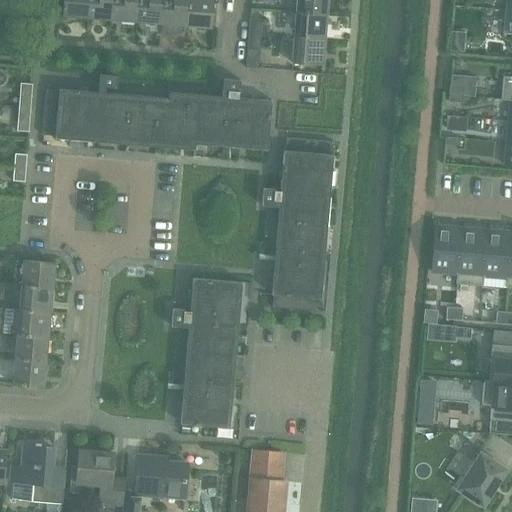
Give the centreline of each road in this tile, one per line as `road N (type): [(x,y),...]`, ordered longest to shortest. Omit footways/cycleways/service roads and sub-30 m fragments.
road 1 (residential): [(90,260),(64,243),(68,168),(141,175),(133,254)]
road 2 (residential): [(0,408),(74,412),(90,260)]
road 3 (residential): [(310,511),(325,351)]
